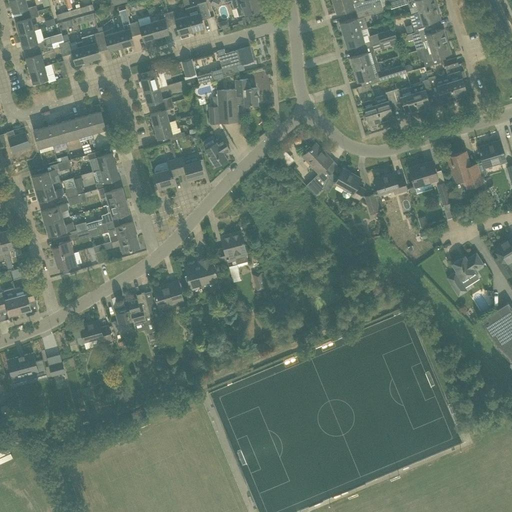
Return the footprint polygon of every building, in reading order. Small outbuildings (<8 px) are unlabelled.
[(25,0),(9,0),(12,12),(24,9),(25,14),(37,11),(35,5),(27,7),(26,1),(25,0)] [(223,0),(224,2),(229,0),(233,0),(235,7),(238,16),(245,14),(260,9),(257,0),(223,0)] [(361,5),(364,4),(364,1),(364,0),(333,0),(336,13),(361,5)] [(385,3),(384,0),(367,0),(364,1),(364,4),(366,9),(385,3)] [(417,6),(419,11),(436,6),(434,0),(404,0),(405,3),(408,2),(409,8),(417,6)] [(185,8),(187,15),(191,31),(204,27),(201,20),(210,17),(206,1),(196,4),(197,5),(185,8)] [(385,3),(366,9),(355,12),(356,17),(339,22),(342,34),(361,29),(367,28),(363,16),(372,13),(382,10),(383,11),(387,10),(385,3)] [(93,9),(92,4),(80,8),(81,13),(93,9)] [(419,11),(409,14),(414,32),(435,26),(433,20),(440,18),(436,6),(419,11)] [(76,9),(68,11),(69,16),(81,13),(80,8),(76,9)] [(19,35),(34,30),(38,29),(37,23),(32,25),(30,18),(38,16),(37,11),(25,14),(26,19),(15,22),(19,35)] [(69,16),(68,11),(56,15),(57,19),(69,16)] [(172,11),(167,12),(171,25),(176,23),(179,34),(191,31),(187,15),(175,19),(172,11)] [(163,18),(151,22),(156,37),(168,34),(166,26),(171,25),(167,12),(162,14),(163,18)] [(144,41),(156,37),(151,22),(149,15),(137,19),(138,21),(133,22),(136,35),(141,33),(144,41)] [(64,28),(72,25),(70,19),(63,22),(64,28)] [(131,36),(136,35),(133,22),(128,23),(129,28),(117,31),(121,47),(134,43),(131,36)] [(109,51),(121,47),(117,31),(104,35),(102,26),(97,27),(98,32),(103,50),(108,49),(109,51)] [(435,26),(414,32),(413,32),(407,34),(406,34),(408,40),(419,37),(422,48),(447,41),(443,28),(436,30),(435,26)] [(34,30),(19,35),(22,47),(33,44),(35,49),(47,45),(46,40),(45,40),(44,40),(40,28),(38,29),(34,30)] [(361,29),(342,34),(346,47),(364,41),(365,46),(381,41),(395,37),(393,28),(368,36),(367,34),(363,36),(361,29)] [(83,45),(88,60),(100,57),(98,52),(103,50),(98,32),(93,33),(93,34),(81,37),(82,41),(84,45),(83,45)] [(75,64),(88,60),(83,45),(84,45),(82,41),(76,43),(77,47),(71,49),(68,41),(69,40),(67,33),(62,35),(63,41),(64,42),(67,55),(72,53),(75,64)] [(353,69),(371,63),(377,61),(373,50),(383,47),(381,41),(365,46),(367,51),(349,56),(353,69)] [(422,48),(426,60),(423,61),(425,66),(443,61),(445,60),(445,59),(444,55),(451,53),(447,41),(422,48)] [(62,56),(67,55),(64,42),(58,43),(62,56)] [(37,55),(25,58),(29,70),(44,66),(40,54),(51,51),(54,50),(53,48),(52,44),(51,44),(49,45),(47,45),(35,49),(37,55)] [(221,68),(211,71),(214,80),(224,77),(224,76),(238,71),(237,65),(241,64),(241,63),(243,63),(253,60),(249,46),(225,53),(223,48),(223,49),(222,49),(216,50),(220,63),(221,68)] [(443,61),(445,68),(458,64),(455,56),(445,59),(445,60),(443,61)] [(191,58),(181,61),(186,76),(196,73),(195,70),(191,58)] [(58,62),(63,78),(68,76),(63,60),(58,62)] [(371,63),(353,69),(357,81),(374,76),(376,81),(376,82),(406,72),(404,66),(404,64),(380,71),(377,61),(371,63)] [(48,82),(55,80),(51,64),(44,66),(29,70),(32,82),(47,78),(48,82)] [(409,64),(404,66),(406,72),(414,70),(412,65),(409,64)] [(140,81),(139,82),(141,86),(142,86),(143,91),(158,87),(167,85),(163,74),(170,72),(168,65),(167,65),(161,67),(154,69),(155,75),(140,79),(140,81)] [(197,76),(199,84),(214,80),(211,71),(196,75),(197,76)] [(454,99),(449,82),(447,75),(435,79),(434,75),(427,77),(428,79),(433,95),(439,93),(442,103),(454,99)] [(462,78),(449,82),(454,99),(467,95),(462,78)] [(247,79),(239,79),(240,96),(244,95),(244,104),(257,104),(256,87),(250,88),(250,84),(247,82),(247,79)] [(422,83),(410,87),(412,92),(417,110),(430,106),(427,96),(433,95),(428,79),(424,80),(421,81),(422,83)] [(358,92),(368,89),(371,88),(369,83),(357,86),(358,92)] [(177,84),(170,84),(170,93),(182,92),(182,88),(177,88),(177,84)] [(412,92),(410,86),(398,90),(397,88),(391,89),(395,104),(401,102),(405,113),(417,110),(412,92)] [(158,87),(143,91),(147,104),(158,100),(159,106),(171,102),(170,97),(162,99),(158,87)] [(234,88),(217,90),(217,96),(218,99),(219,122),(237,121),(236,104),(235,88),(234,88)] [(389,106),(395,104),(391,89),(384,92),(385,94),(373,97),(374,99),(375,103),(381,121),(393,117),(389,106)] [(212,99),(213,106),(208,106),(209,113),(210,123),(219,122),(217,99),(217,96),(212,96),(212,99)] [(376,123),(381,121),(375,103),(374,99),(365,101),(366,106),(363,107),(368,125),(370,124),(371,127),(376,125),(376,123)] [(149,114),(153,126),(168,122),(164,109),(173,107),(171,102),(159,106),(161,111),(149,114)] [(92,132),(96,131),(105,128),(98,104),(95,105),(97,111),(87,114),(92,132)] [(79,136),(92,132),(87,114),(85,108),(82,109),(83,115),(73,118),(79,136)] [(60,121),(65,140),(79,136),(73,118),(72,111),(68,112),(70,119),(60,121)] [(65,140),(60,121),(58,115),(55,116),(57,122),(47,125),(52,144),(65,140)] [(33,129),(36,139),(38,148),(52,144),(47,125),(45,119),(42,120),(43,126),(33,129)] [(168,122),(153,126),(156,138),(168,135),(169,140),(182,137),(181,131),(171,134),(168,122)] [(29,146),(28,142),(25,132),(14,136),(12,130),(5,133),(12,152),(29,146)] [(205,149),(215,165),(226,158),(224,154),(230,150),(222,139),(216,142),(205,149)] [(485,175),(486,172),(484,168),(506,161),(502,150),(499,140),(478,147),(481,156),(483,162),(477,164),(480,177),(485,175)] [(327,180),(331,173),(325,166),(332,160),(315,142),(302,155),(318,172),(305,185),(316,195),(322,189),(327,180)] [(91,151),(88,143),(81,145),(84,153),(86,152),(91,151)] [(100,169),(115,165),(111,153),(100,156),(99,150),(87,154),(89,159),(97,157),(100,169)] [(482,182),(479,172),(476,163),(469,165),(465,150),(446,156),(449,166),(454,182),(465,178),(467,187),(482,182)] [(286,152),(282,156),(288,163),(293,159),(286,152)] [(174,159),(179,174),(186,172),(188,179),(203,175),(199,160),(184,164),(182,157),(174,159)] [(58,162),(56,162),(58,171),(70,167),(68,159),(62,161),(58,162)] [(171,176),(179,174),(174,159),(167,161),(167,162),(158,164),(156,166),(155,168),(155,171),(155,172),(154,173),(158,188),(174,183),(171,176)] [(431,160),(409,167),(411,177),(414,186),(415,187),(416,191),(416,193),(432,188),(431,186),(430,182),(437,180),(434,170),(431,160)] [(115,165),(100,169),(93,171),(97,183),(95,183),(97,189),(98,189),(108,186),(109,185),(107,180),(118,177),(115,165)] [(30,176),(34,188),(52,183),(50,176),(58,174),(56,168),(30,176)] [(342,168),(337,177),(334,182),(345,188),(342,192),(343,195),(346,197),(349,196),(351,194),(359,199),(359,198),(364,189),(357,185),(360,178),(342,168)] [(406,189),(405,187),(402,177),(396,179),(393,172),(374,177),(377,187),(378,192),(393,188),(394,193),(406,189)] [(336,176),(331,173),(327,180),(333,182),(336,176)] [(450,201),(444,182),(437,184),(443,204),(450,201)] [(38,201),(47,198),(63,193),(62,188),(54,190),(52,183),(34,188),(38,201)] [(107,198),(109,204),(125,199),(122,187),(109,191),(108,186),(98,189),(100,198),(105,198),(107,198)] [(66,197),(78,194),(76,187),(64,190),(66,197)] [(368,209),(369,209),(370,215),(378,213),(377,212),(375,208),(377,208),(374,197),(373,193),(364,196),(368,209)] [(78,194),(66,197),(69,205),(80,202),(80,201),(78,194)] [(374,197),(377,208),(382,206),(379,195),(374,197)] [(86,223),(88,229),(95,227),(107,223),(118,220),(116,215),(129,212),(125,199),(109,204),(111,211),(108,212),(105,214),(101,215),(102,218),(86,223)] [(450,201),(443,204),(447,219),(455,217),(450,201)] [(66,203),(50,208),(40,211),(44,223),(62,218),(60,211),(67,209),(66,203)] [(418,218),(420,226),(426,224),(424,216),(418,218)] [(48,235),(57,232),(73,228),(71,222),(64,225),(62,218),(44,223),(48,235)] [(118,220),(107,223),(108,228),(109,231),(108,231),(111,241),(135,234),(132,221),(119,225),(118,220)] [(77,232),(88,229),(86,223),(86,221),(74,225),(77,232)] [(95,227),(97,234),(108,231),(109,231),(108,228),(107,223),(95,227)] [(8,229),(0,231),(0,245),(2,254),(8,252),(8,250),(13,248),(14,251),(20,249),(15,232),(10,234),(8,229)] [(223,246),(216,248),(220,264),(232,261),(233,265),(228,266),(233,282),(241,279),(237,264),(247,261),(246,256),(242,242),(243,242),(240,230),(220,236),(223,246)] [(51,247),(54,257),(72,252),(69,240),(71,239),(70,234),(52,239),(54,247),(51,247)] [(135,234),(111,241),(113,247),(120,245),(122,251),(139,247),(135,234)] [(511,238),(501,245),(500,243),(494,247),(499,256),(494,259),(505,278),(511,273),(511,272),(511,271),(511,270),(511,238)] [(95,253),(95,254),(98,264),(105,262),(102,250),(101,244),(93,247),(94,252),(95,253)] [(76,264),(72,252),(54,257),(57,268),(60,267),(62,274),(80,269),(79,263),(76,264)] [(454,272),(446,277),(458,296),(467,290),(465,287),(461,280),(475,272),(473,270),(483,264),(476,253),(463,261),(461,258),(451,264),(456,271),(454,272)] [(185,268),(188,277),(191,287),(217,279),(212,260),(211,260),(210,257),(198,260),(199,264),(185,268)] [(13,278),(27,274),(24,265),(10,269),(13,278)] [(261,271),(251,274),(256,290),(266,288),(265,284),(267,283),(263,272),(262,273),(261,271)] [(153,288),(157,301),(148,304),(153,320),(162,318),(159,306),(182,300),(177,281),(153,288)] [(13,288),(20,313),(31,310),(29,303),(35,301),(31,286),(22,289),(18,287),(13,288)] [(13,288),(13,287),(3,290),(5,297),(0,298),(0,309),(0,311),(6,309),(8,316),(20,313),(13,288)] [(147,332),(152,330),(154,329),(144,292),(135,294),(136,298),(127,301),(129,309),(115,313),(118,323),(132,319),(134,324),(145,321),(146,326),(145,326),(146,332),(147,332)] [(484,329),(495,347),(511,362),(511,361),(511,308),(508,302),(478,321),(484,329)] [(80,328),(82,336),(84,341),(96,337),(98,342),(111,339),(107,325),(99,328),(97,320),(79,326),(80,328)] [(194,325),(187,327),(189,336),(192,335),(192,337),(197,336),(194,325)] [(80,328),(72,330),(75,338),(82,336),(80,328)] [(250,346),(253,355),(260,353),(256,343),(250,346)] [(33,353),(7,360),(10,369),(12,378),(14,386),(38,379),(36,372),(45,370),(42,359),(35,361),(33,353)] [(62,363),(49,366),(51,375),(64,372),(62,363)] [(87,416),(79,418),(80,425),(89,423),(87,416)]
